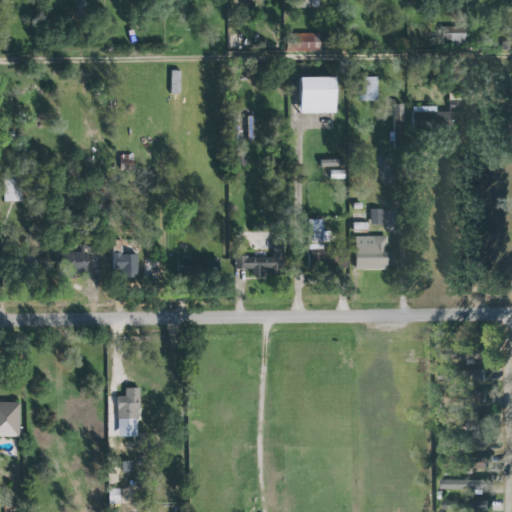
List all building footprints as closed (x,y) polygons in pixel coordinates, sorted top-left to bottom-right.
[(84,0),(84,14),(74,14),(73,0),(84,0)] [(312,0),(298,0),(299,8),(312,8),(312,0)] [(461,27),(443,27),(444,43),(462,43),(461,27)] [(289,52),(323,51),(322,34),(288,36),(289,52)] [(303,113),(339,114),(339,77),(303,77),(303,113)] [(378,101),(378,77),(360,78),(361,101),(378,101)] [(463,93),(450,94),(451,111),(464,111),(463,93)] [(404,104),(395,105),(396,134),(405,134),(404,104)] [(438,107),(413,106),(412,127),(453,128),(453,112),(438,112),(438,107)] [(322,167),(343,168),(344,160),(322,160),(322,167)] [(346,179),(346,171),(330,170),(330,179),(346,179)] [(5,202),(22,201),(22,175),(5,176),(5,202)] [(385,210),(371,210),(371,225),(384,225),(385,210)] [(344,249),(344,268),(306,268),(306,219),(321,219),(321,249),(344,249)] [(388,236),(355,237),(356,269),(396,268),(395,251),(388,251),(388,236)] [(88,275),(89,246),(82,246),(81,253),(67,252),(66,274),(88,275)] [(139,255),(113,254),(113,277),(138,277),(139,255)] [(281,269),(281,254),(271,254),(271,258),(249,258),(249,257),(246,257),(246,255),(235,255),(235,268),(250,269),(250,276),(255,276),(261,276),(261,269),(267,269),(267,276),(273,276),(278,276),(278,269),(281,269)] [(178,257),(177,274),(216,276),(216,258),(178,257)] [(139,437),(138,388),(126,388),(126,397),(118,397),(118,437),(139,437)] [(472,403),(483,401),(481,394),(471,396),(472,403)] [(0,436),(17,437),(18,402),(0,402),(0,436)] [(486,469),(441,469),(440,459),(486,458),(486,469)] [(470,495),(481,496),(481,481),(438,480),(437,490),(471,491),(470,495)] [(469,510),(487,511),(487,501),(469,501),(469,510)]
